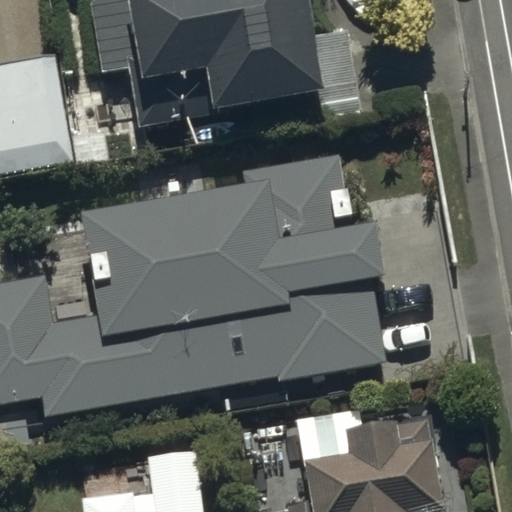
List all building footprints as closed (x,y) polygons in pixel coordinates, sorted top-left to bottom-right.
[(303,0),(128,0),(86,7),(98,83),(124,79),(134,144),(310,117),(311,127),(358,120),(346,40),(311,45),(303,0)] [(53,68),(0,76),(0,185),(70,175),(53,68)] [(45,287),(0,294),(0,416),(41,411),(43,423),(381,373),(369,292),(384,289),(376,238),(350,242),(339,172),(245,186),(248,204),(80,229),(94,327),(52,333),(45,287)] [(361,419),(295,429),(307,511),(437,511),(425,423),(394,427),(395,435),(364,439),(361,419)] [(189,511),(182,465),(150,470),(152,482),(100,491),(103,511),(189,511)]
